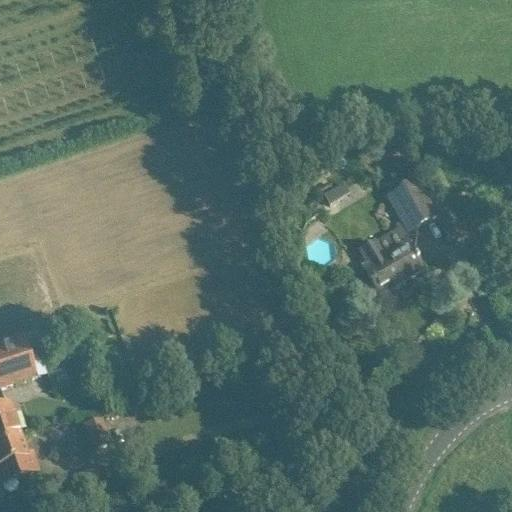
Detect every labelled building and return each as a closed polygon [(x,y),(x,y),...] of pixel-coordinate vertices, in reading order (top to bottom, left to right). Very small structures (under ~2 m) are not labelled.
[(315,196),(325,213),(344,203),(334,185),(315,196)] [(436,219),(426,202),(416,185),(388,201),(403,226),(396,230),(398,233),(375,247),(374,247),(361,255),(368,267),(363,270),(379,298),(380,297),(379,295),(404,281),(405,283),(423,272),(417,262),(418,261),(415,257),(414,258),(407,246),(410,243),(411,241),(411,238),(410,235),(436,219)] [(24,341),(4,347),(0,348),(0,391),(17,386),(37,379),(24,341)] [(57,351),(46,352),(48,371),(59,370),(57,351)] [(2,448),(22,441),(9,404),(0,407),(0,444),(1,444),(2,448)] [(109,448),(101,423),(84,429),(91,454),(109,448)] [(1,444),(0,444),(0,483),(1,486),(39,473),(33,454),(27,456),(22,441),(2,448),(1,444)] [(78,478),(83,496),(108,490),(103,471),(78,478)]
